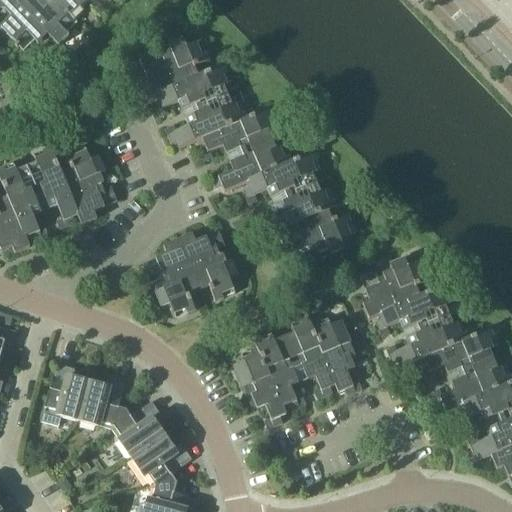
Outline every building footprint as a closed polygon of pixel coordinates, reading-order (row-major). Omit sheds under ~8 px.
[(48,37),(14,0),(0,0),(0,11),(5,11),(12,18),(1,29),(16,45),(14,46),(18,50),(20,49),(24,53),(35,42),(38,46),(48,37)] [(75,22),(53,0),(52,0),(42,10),(32,0),(14,0),(48,37),(59,48),(69,38),(66,35),(78,24),(75,22)] [(89,2),(87,0),(53,0),(75,22),(84,13),(81,10),(89,2)] [(162,60),(156,62),(158,67),(144,73),(143,73),(148,84),(141,87),(147,102),(157,98),(198,79),(194,69),(208,63),(200,43),(186,49),(182,41),(168,48),(170,52),(160,56),(162,60)] [(139,60),(142,68),(156,62),(153,54),(139,60)] [(228,98),(224,88),(231,85),(224,68),(198,79),(157,98),(159,103),(153,105),(159,121),(161,120),(168,117),(165,110),(177,105),(182,117),(228,98)] [(12,87),(12,105),(22,96),(12,87)] [(202,140),(247,121),(240,105),(232,108),(228,98),(182,117),(188,130),(176,135),(173,129),(167,131),(164,132),(171,147),(177,145),(179,150),(202,140)] [(273,141),(269,132),(276,128),(269,111),(254,118),(247,121),(202,140),(205,146),(199,149),(205,164),(214,160),(211,154),(223,149),(228,160),(273,141)] [(246,183),(292,165),(285,149),(277,152),(273,141),(228,160),(233,173),(221,178),(218,171),(210,175),(216,190),(222,187),(224,192),(246,183)] [(97,189),(104,186),(101,177),(105,175),(99,161),(91,164),(85,150),(66,158),(72,172),(62,176),(78,218),(82,228),(97,222),(94,215),(105,210),(97,189)] [(78,218),(62,176),(51,151),(34,158),(37,165),(27,169),(37,193),(41,192),(50,212),(58,209),(63,222),(57,224),(60,233),(75,227),(73,220),(78,218)] [(318,185),(314,176),(321,173),(314,155),(292,165),(246,183),(249,190),(243,193),(249,208),(257,204),(255,198),(266,193),(271,204),(318,185)] [(33,195),(37,193),(27,169),(17,174),(14,166),(0,172),(0,181),(7,199),(26,240),(31,238),(34,244),(49,238),(45,229),(38,232),(33,219),(41,216),(33,195)] [(276,233),(328,213),(337,210),(329,193),(322,196),(318,185),(271,204),(277,217),(265,222),(262,215),(254,219),(260,234),(266,231),(268,236),(276,233)] [(117,204),(111,190),(103,194),(109,208),(117,204)] [(26,240),(7,199),(0,201),(0,250),(1,253),(12,249),(15,256),(30,250),(26,240)] [(332,222),(328,213),(276,233),(283,249),(283,248),(290,246),(294,256),(295,256),(315,247),(317,252),(319,256),(328,252),(330,256),(344,250),(341,242),(355,236),(347,216),(332,222)] [(218,234),(217,235),(210,238),(216,252),(224,248),(218,234)] [(222,256),(219,257),(215,259),(205,239),(195,243),(191,236),(177,242),(199,293),(209,289),(215,304),(235,295),(229,281),(237,278),(230,263),(226,265),(222,256)] [(199,293),(177,242),(163,248),(166,255),(155,260),(162,277),(164,281),(156,284),(160,293),(156,295),(162,309),(170,306),(176,320),(196,312),(189,297),(199,293)] [(315,263),(311,254),(297,260),(300,269),(315,263)] [(382,275),(384,280),(378,282),(364,288),(363,288),(365,292),(365,293),(369,303),(362,306),(369,321),(379,317),(419,298),(415,289),(430,283),(422,263),(407,269),(404,261),(389,267),(391,271),(382,275)] [(157,276),(151,262),(143,266),(149,280),(157,276)] [(374,273),(360,279),(364,288),(378,282),(374,273)] [(449,318),(445,308),(452,305),(445,288),(419,298),(379,317),(381,322),(374,325),(381,340),(382,339),(389,336),(386,329),(399,324),(405,336),(449,318)] [(0,325),(9,328),(11,319),(0,314),(0,325)] [(423,361),(467,341),(460,325),(453,328),(449,318),(405,336),(410,349),(397,354),(394,348),(387,350),(386,351),(392,366),(398,364),(401,370),(423,361)] [(335,387),(311,327),(308,320),(291,327),(294,335),(284,339),(294,363),(303,359),(307,367),(302,369),(307,381),(315,378),(320,391),(313,394),(317,402),(332,396),(329,389),(335,387)] [(354,370),(347,353),(344,347),(349,345),(340,324),(330,328),(327,321),(311,327),(335,387),(338,395),(344,392),(347,398),(362,392),(358,384),(352,386),(346,373),(354,370)] [(0,359),(4,344),(12,346),(15,335),(16,335),(17,334),(0,329),(0,359)] [(493,362),(489,352),(496,349),(489,331),(477,336),(467,341),(423,361),(425,366),(419,368),(419,370),(425,384),(426,383),(434,380),(431,373),(444,368),(449,380),(493,362)] [(294,363),(284,339),(274,343),(271,336),(253,343),(257,350),(283,409),(288,407),(290,413),(306,407),(302,398),(295,401),(290,388),(298,385),(293,373),(288,375),(284,367),(294,363)] [(283,409),(257,350),(241,357),(244,364),(233,369),(242,390),(247,388),(257,411),(265,408),(270,420),(263,423),(267,432),(282,425),(280,419),(286,416),(283,409)] [(460,408),(511,384),(505,368),(497,372),(493,362),(449,380),(454,393),(441,398),(439,391),(430,395),(436,410),(437,410),(443,407),(445,414),(460,408)] [(78,423),(88,384),(67,379),(69,371),(57,368),(58,366),(56,366),(47,400),(45,410),(41,424),(58,429),(61,418),(78,423)] [(109,390),(88,384),(78,423),(100,429),(101,425),(112,428),(111,432),(126,411),(118,409),(125,385),(124,384),(123,386),(111,382),(109,390)] [(511,416),(511,384),(460,408),(462,413),(456,415),(456,416),(462,430),(463,430),(471,427),(468,420),(481,415),(486,427),(511,416)] [(130,418),(126,411),(111,432),(112,433),(115,430),(121,439),(118,442),(131,461),(164,438),(151,420),(158,415),(150,405),(152,405),(151,403),(130,418)] [(511,416),(507,419),(511,428),(502,432),(500,427),(488,432),(491,440),(479,445),(476,438),(467,442),(474,457),(480,455),(483,461),(491,458),(511,448),(511,416)] [(176,456),(164,438),(131,461),(144,480),(148,478),(154,487),(150,489),(151,489),(177,485),(171,476),(192,462),(191,461),(190,462),(183,451),(176,456)] [(511,448),(491,458),(496,471),(503,468),(508,479),(511,476),(511,448)] [(63,476),(54,482),(64,497),(73,491),(63,476)] [(174,495),(177,485),(151,489),(151,490),(155,491),(152,502),(148,501),(144,511),(194,511),(197,502),(198,503),(199,501),(174,495)]
